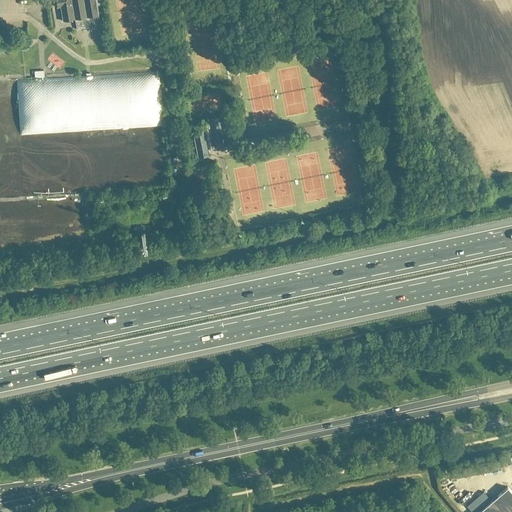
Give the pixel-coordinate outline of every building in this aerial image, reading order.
[(98,15),(95,0),(55,0),(57,8),(60,7),(62,21),(98,15)] [(22,49),(21,41),(0,43),(1,51),(22,49)] [(85,77),(17,81),(20,135),(163,126),(160,72),(92,76),(90,76),(90,75),(90,73),(86,73),(86,75),(86,76),(85,77)] [(236,144),(232,124),(230,115),(202,121),(204,130),(193,132),(198,158),(209,156),(209,158),(210,158),(208,149),(236,144)] [(232,203),(229,187),(219,190),(222,203),(232,203)] [(511,457),(491,463),(494,474),(511,469),(511,457)] [(486,474),(486,466),(466,467),(467,476),(486,474)] [(483,492),(466,507),(471,511),(511,511),(511,492),(508,487),(491,501),(483,492)]
